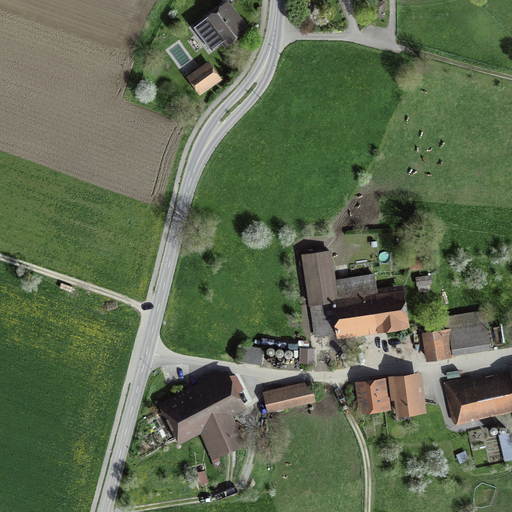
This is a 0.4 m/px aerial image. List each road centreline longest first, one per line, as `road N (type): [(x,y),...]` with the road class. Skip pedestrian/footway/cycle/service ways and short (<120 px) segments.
road 1 (tertiary): [(273,36),(254,85),(193,170),(146,350)]
road 2 (residential): [(146,350),(295,376),(431,364)]
road 3 (tertiary): [(146,350),(104,511)]
road 4 (track): [(0,259),(156,309)]
road 5 (track): [(365,511),(367,454),(334,375)]
road 6 (residential): [(273,36),(343,36),(399,49)]
